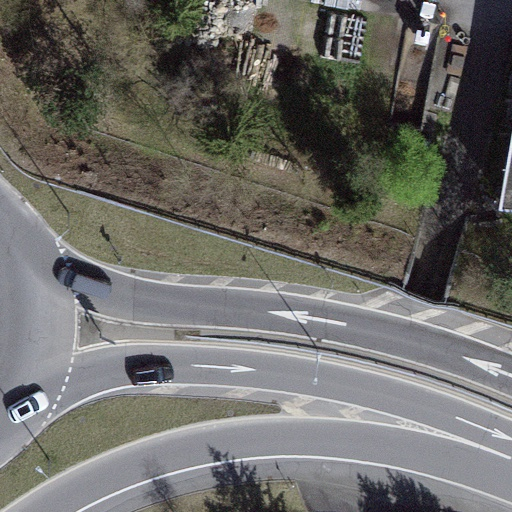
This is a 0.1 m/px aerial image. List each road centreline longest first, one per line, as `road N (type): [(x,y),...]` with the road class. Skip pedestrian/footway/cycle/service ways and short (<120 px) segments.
road 1 (motorway): [(6,402),(117,368),(222,367),(367,393),(511,453)]
road 2 (motorway): [(511,368),(366,325),(163,300),(27,272)]
road 3 (motorway): [(53,511),(178,456),(286,437),(364,439),(511,465)]
road 4 (trunk): [(6,402),(27,351),(27,272)]
